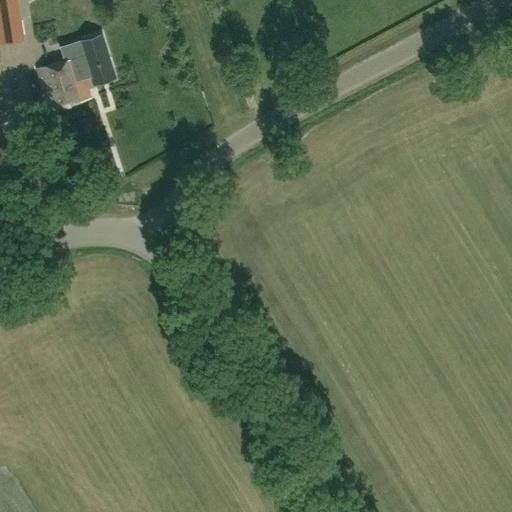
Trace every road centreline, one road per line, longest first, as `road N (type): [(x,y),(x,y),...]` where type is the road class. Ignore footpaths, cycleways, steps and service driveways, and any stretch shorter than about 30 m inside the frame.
road 1 (unclassified): [(148,245),(213,158),(241,137),(500,0)]
road 2 (tertiary): [(330,511),(180,271),(148,245)]
road 3 (tertiary): [(0,264),(66,234),(115,233),(148,245)]
